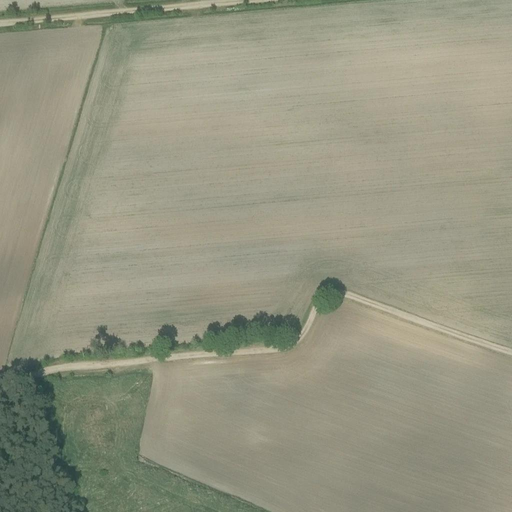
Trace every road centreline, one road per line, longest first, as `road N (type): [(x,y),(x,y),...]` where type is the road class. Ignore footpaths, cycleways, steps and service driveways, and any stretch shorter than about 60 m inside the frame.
road 1 (track): [(0,389),(61,369),(290,346),(308,329),(318,302),(336,294),(511,354)]
road 2 (track): [(0,23),(264,0)]
